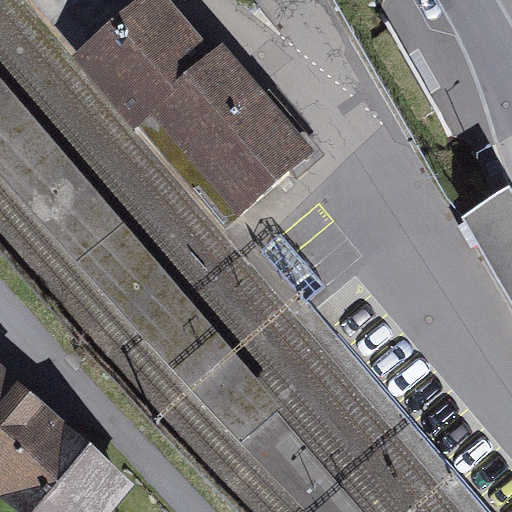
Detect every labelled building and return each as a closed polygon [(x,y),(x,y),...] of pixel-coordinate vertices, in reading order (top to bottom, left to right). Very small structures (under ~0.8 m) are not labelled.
[(170,0),(138,0),(72,56),(134,130),(153,114),(239,216),(315,152),(223,43),(213,51),(170,0)] [(0,89),(0,172),(182,379),(240,444),(277,413),(0,89)] [(511,189),(510,186),(462,218),(511,305),(511,189)] [(281,236),(262,252),(307,302),(325,288),(281,236)] [(112,511),(125,498),(0,390),(0,494),(20,511),(112,511)]
